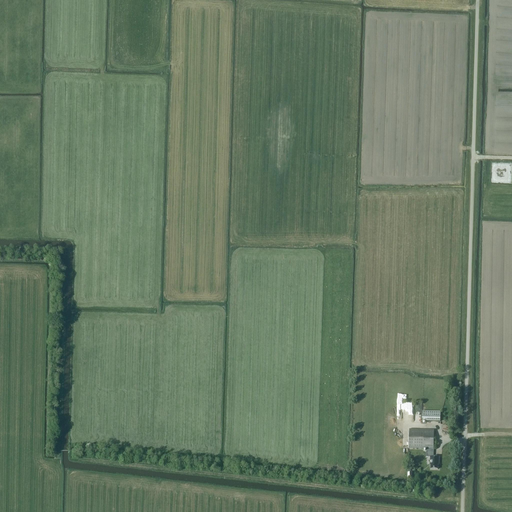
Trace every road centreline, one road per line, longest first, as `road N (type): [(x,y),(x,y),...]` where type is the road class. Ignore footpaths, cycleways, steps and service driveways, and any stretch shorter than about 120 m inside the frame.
road 1 (unclassified): [(461,511),(477,0)]
road 2 (track): [(462,498),(76,459),(72,440)]
road 3 (track): [(57,463),(62,253),(0,249)]
